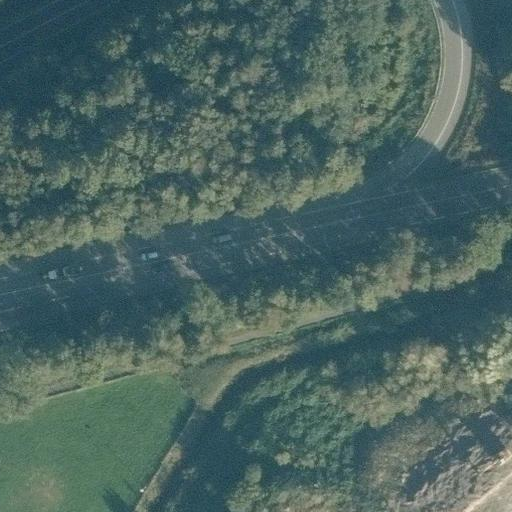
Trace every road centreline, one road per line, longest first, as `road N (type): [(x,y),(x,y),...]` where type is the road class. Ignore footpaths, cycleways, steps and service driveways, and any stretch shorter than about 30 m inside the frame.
road 1 (secondary): [(449,0),(459,74),(438,131),(410,164),(357,195),(176,250)]
road 2 (secondary): [(176,250),(511,182)]
road 3 (secondary): [(0,319),(159,254)]
road 4 (secondary): [(0,286),(159,254)]
